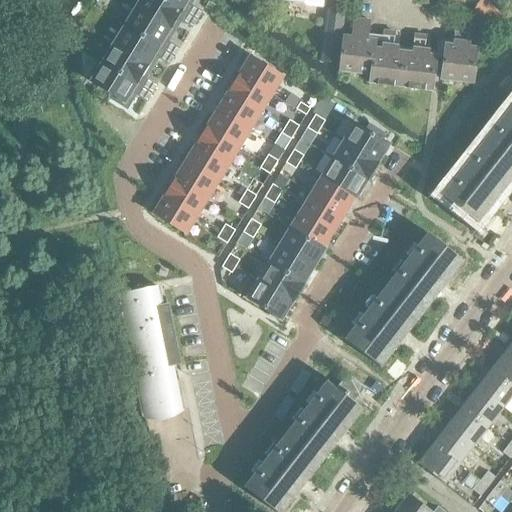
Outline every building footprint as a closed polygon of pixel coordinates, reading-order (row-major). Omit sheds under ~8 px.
[(140,0),(136,8),(170,29),(176,18),(177,19),(192,28),(197,20),(164,0),(140,0)] [(164,0),(197,20),(202,11),(187,2),(187,0),(164,0)] [(174,56),(179,48),(165,39),(171,30),(170,29),(136,8),(125,25),(121,23),(120,23),(174,56)] [(339,71),(370,75),(371,75),(374,48),(375,40),(368,39),(370,21),(353,18),(350,37),(343,36),(339,71)] [(169,64),(174,56),(120,23),(109,42),(148,65),(149,65),(155,56),(169,64)] [(439,79),(472,83),(476,49),(463,47),(465,29),(453,28),(451,45),(443,44),(439,79)] [(371,75),(370,75),(368,83),(430,91),(435,56),(423,54),(425,37),(413,35),(411,53),(392,51),(394,33),(382,31),(380,49),(374,48),(371,75)] [(152,93),(157,85),(141,75),(148,65),(109,42),(98,60),(152,93)] [(283,76),(251,56),(240,74),(240,73),(239,75),(272,95),(283,76)] [(147,101),(152,93),(98,60),(86,80),(90,82),(111,95),(109,98),(122,106),(125,103),(131,92),(147,101)] [(261,112),(272,95),(239,75),(228,92),(261,112)] [(250,129),(261,112),(228,92),(228,93),(218,109),(250,129)] [(300,102),(296,109),(306,115),(310,108),(300,102)] [(511,108),(510,107),(497,124),(511,135),(511,108)] [(208,126),(207,127),(240,147),(250,129),(218,109),(208,126)] [(325,121),(315,115),(311,122),(321,128),(325,121)] [(299,126),(289,120),(285,126),(295,132),(299,126)] [(321,128),(311,122),(307,128),(317,134),(321,128)] [(355,123),(343,142),(379,163),(379,162),(378,161),(389,144),(355,123)] [(511,135),(497,124),(483,142),(511,164),(511,135)] [(295,132),(285,126),(281,133),(291,139),(295,132)] [(207,127),(196,144),(229,164),(240,147),(207,127)] [(343,142),(333,159),(368,180),(379,163),(343,142)] [(511,164),(483,142),(469,160),(505,189),(511,180),(511,164)] [(196,145),(186,161),(218,181),(229,164),(196,144),(196,145)] [(299,162),(304,156),(294,149),(290,156),(299,162)] [(268,155),(264,161),(274,167),(278,161),(268,155)] [(299,162),(290,156),(286,163),(295,169),(299,162)] [(333,159),(322,176),(356,197),(366,180),(368,181),(368,180),(333,159)] [(469,160),(455,178),(492,207),(505,189),(469,160)] [(208,198),(218,181),(186,161),(176,178),(175,179),(208,198)] [(274,167),(264,161),(260,168),(270,174),(274,167)] [(311,194),(344,214),(354,197),(356,198),(356,197),(322,176),(311,194)] [(492,207),(455,178),(441,196),(478,225),(492,207)] [(197,216),(208,198),(175,179),(165,196),(197,216)] [(282,190),(272,184),(268,191),(278,197),(282,190)] [(256,196),(247,189),(243,196),(252,202),(256,196)] [(278,197),(268,191),(264,197),(274,204),(278,197)] [(344,214),(311,194),(301,211),(333,231),(344,214)] [(165,196),(164,197),(154,214),(186,234),(197,216),(165,196)] [(252,202),(243,196),(238,203),(248,209),(252,202)] [(333,231),(301,211),(290,228),(324,249),(325,248),(323,247),(333,231)] [(261,225),(251,219),(247,226),(257,232),(261,225)] [(235,230),(225,224),(221,231),(231,237),(235,230)] [(257,232),(247,226),(243,232),(253,238),(257,232)] [(290,228),(279,246),(314,267),(324,249),(290,228)] [(231,237),(221,231),(217,238),(227,244),(231,237)] [(428,233),(414,251),(450,279),(464,261),(428,233)] [(279,246),(268,263),(304,285),(304,284),(303,283),(314,267),(279,246)] [(414,251),(401,268),(437,295),(450,279),(414,251)] [(240,260),(230,254),(226,260),(235,267),(240,260)] [(232,273),(235,267),(226,260),(221,267),(232,273)] [(251,275),(250,276),(293,302),(304,285),(268,263),(258,279),(251,275)] [(401,268),(387,285),(423,313),(437,295),(401,268)] [(250,276),(239,294),(281,320),(292,302),(293,303),(293,302),(250,276)] [(387,285),(373,304),(408,331),(423,313),(387,285)] [(168,303),(163,304),(160,286),(120,293),(144,417),(159,414),(181,409),(173,366),(180,364),(168,303)] [(373,304),(359,321),(394,349),(408,331),(373,304)] [(394,349),(359,321),(344,339),(380,367),(394,349)] [(511,352),(507,349),(492,369),(511,384),(511,352)] [(511,384),(492,369),(477,387),(504,408),(511,397),(511,384)] [(346,372),(335,387),(353,401),(364,387),(346,372)] [(327,381),(313,399),(349,427),(363,409),(353,401),(335,387),(327,381)] [(477,387),(463,406),(490,427),(504,408),(477,387)] [(313,399),(299,417),(335,445),(349,427),(313,399)] [(463,406),(448,425),(474,446),(490,427),(463,406)] [(299,417),(286,434),(322,462),(335,445),(299,417)] [(448,425),(434,443),(460,464),(474,446),(448,425)] [(286,434),(272,452),(308,480),(322,462),(286,434)] [(460,464),(434,443),(418,464),(445,484),(460,464)] [(511,456),(511,444),(509,443),(502,452),(510,459),(511,456)] [(272,452),(258,469),(294,498),(308,480),(272,452)] [(282,511),(294,498),(258,469),(244,487),(276,511),(282,511)] [(487,471),(480,481),(488,487),(495,478),(487,471)] [(488,487),(480,481),(472,490),(481,497),(488,487)] [(500,481),(492,491),(500,497),(507,487),(500,481)] [(500,497),(492,491),(485,500),(493,506),(500,497)] [(432,511),(409,494),(394,511),(445,511),(439,507),(435,511),(432,511)]
